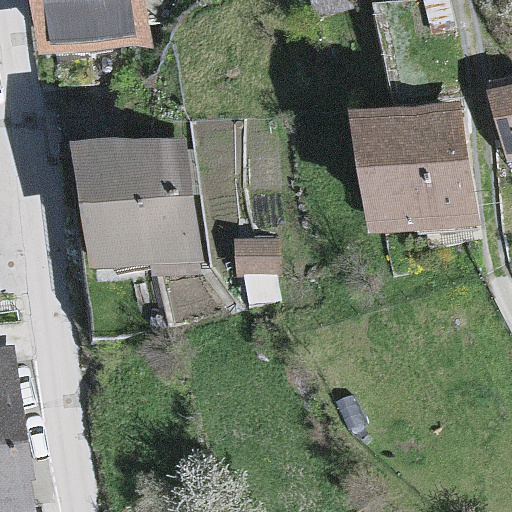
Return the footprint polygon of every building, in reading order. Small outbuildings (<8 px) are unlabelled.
[(134,0),(29,0),(40,69),(143,55),(134,0)] [(511,95),(499,100),(511,144),(511,95)] [(456,120),(359,134),(377,255),(474,240),(456,120)] [(181,146),(77,160),(94,285),(198,271),(181,146)] [(30,511),(7,353),(0,354),(0,511),(30,511)]
